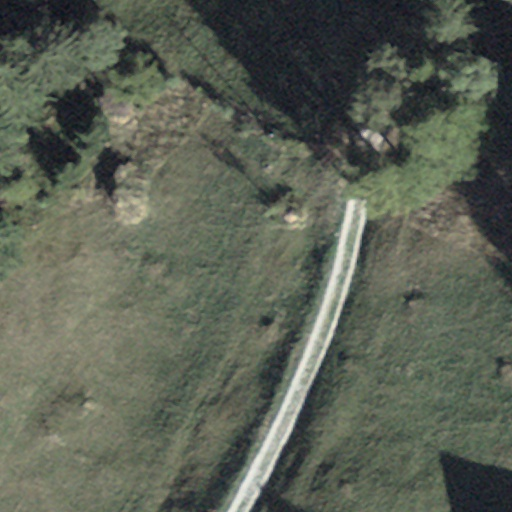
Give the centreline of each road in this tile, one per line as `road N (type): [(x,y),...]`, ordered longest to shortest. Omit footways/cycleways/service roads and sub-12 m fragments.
road 1 (track): [(242,511),(334,297),(377,123),(442,0)]
road 2 (track): [(369,150),(393,140),(452,80),(511,39)]
